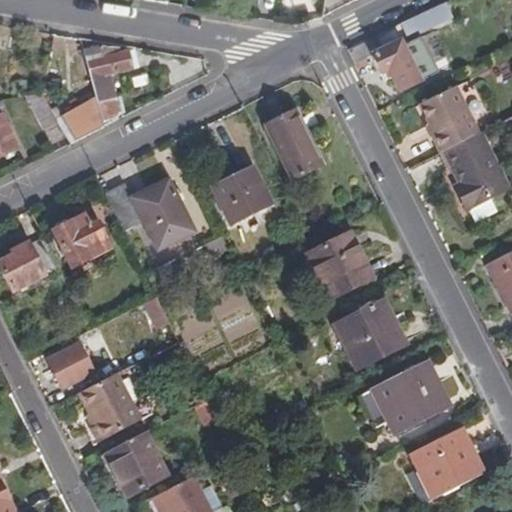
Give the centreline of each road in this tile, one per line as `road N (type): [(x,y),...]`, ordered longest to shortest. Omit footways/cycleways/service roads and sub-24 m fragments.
road 1 (residential): [(320,43),(511,423)]
road 2 (tertiary): [(270,63),(0,200)]
road 3 (residential): [(270,63),(233,41),(0,3)]
road 4 (residential): [(86,511),(0,340)]
